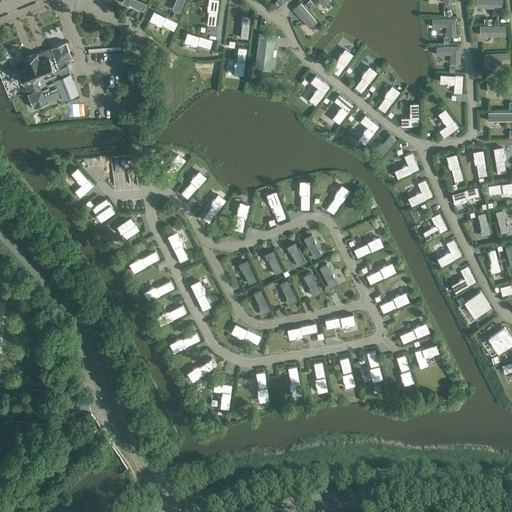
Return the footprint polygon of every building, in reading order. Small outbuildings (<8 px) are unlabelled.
[(123,0),(123,1),(143,9),(146,3),(138,0),(123,0)] [(183,0),(175,0),(173,8),(180,11),(183,0)] [(209,9),(208,23),(215,24),(218,0),(209,0),(208,10),(209,9)] [(501,8),(501,0),(477,0),(477,1),(476,2),(476,6),(478,7),(481,7),(482,7),(490,7),(490,8),(501,8)] [(314,23),(316,21),(301,3),(293,9),(299,16),(300,15),(302,15),(301,17),(306,23),(306,24),(309,27),(311,27),(314,24),(314,23)] [(162,23),(173,30),(177,22),(154,11),(150,19),(161,25),(162,23)] [(250,15),(243,14),(242,18),(244,18),(241,36),(247,36),(250,15)] [(446,35),(455,35),(455,18),(432,19),(432,27),(447,26),(447,29),(446,29),(446,35)] [(494,35),(505,35),(505,26),(481,26),(481,29),(480,30),(480,34),(482,35),(485,35),(486,35),(494,35)] [(197,42),(210,47),(212,40),(188,32),(185,40),(196,44),(197,42)] [(271,70),(275,34),(259,32),(255,68),(271,70)] [(66,41),(16,61),(34,107),(62,96),(63,100),(78,95),(65,59),(72,56),(66,41)] [(450,63),(460,63),(459,46),(436,46),(437,54),(452,54),(452,57),(450,57),(450,63)] [(247,48),(239,47),(237,60),(236,60),(235,72),(244,73),(247,48)] [(331,70),(338,75),(353,55),(345,49),(342,54),(341,54),(339,56),(340,57),(338,59),(339,59),(331,70)] [(498,63),(510,62),(509,53),(485,55),(485,58),(484,58),(484,62),(486,63),(490,63),(490,62),(498,62),(498,63)] [(362,93),(377,73),(369,67),(366,72),(365,71),(363,74),(362,76),(362,77),(354,87),(362,93)] [(463,75),(441,74),(441,82),(448,82),(448,83),(452,84),(452,82),(454,83),(454,93),(462,93),(463,75)] [(316,104),(330,86),(316,75),(310,82),(318,88),(317,90),(316,89),(314,92),(315,93),(310,99),(316,104)] [(501,92),(511,91),(511,82),(488,83),(488,86),(487,87),(488,91),(489,92),(493,92),(494,91),(501,91),(501,92)] [(385,112),(400,92),(392,86),(388,91),(385,93),(386,94),(385,96),(386,96),(378,107),(385,112)] [(333,118),(340,123),(354,105),(339,94),(334,101),(342,107),(341,108),(340,108),(337,111),(338,111),(333,118)] [(401,127),(419,126),(419,120),(419,104),(411,104),(411,112),(410,112),(410,116),(411,116),(411,118),(401,118),(401,127)] [(444,138),(459,127),(446,109),(439,114),(442,118),(441,118),(444,122),(445,121),(447,125),(439,131),(444,138)] [(511,119),(511,111),(489,112),(489,115),(488,116),(488,120),(490,121),(494,121),(494,120),(511,119)] [(366,143),(380,126),(365,114),(360,121),(368,128),(367,129),(366,128),(363,131),(364,132),(359,138),(366,143)] [(504,153),(503,147),(493,149),(497,174),(506,172),(504,159),(505,159),(505,157),(506,157),(505,153),(504,153)] [(478,177),(487,175),(483,150),(474,152),(475,158),(474,158),(474,162),(475,161),(476,163),(478,177)] [(419,169),(412,152),(404,156),(408,165),(406,166),(406,165),(402,166),(403,167),(395,170),(399,178),(419,169)] [(168,182),(186,160),(178,154),(175,158),(174,157),(172,160),(173,160),(172,162),(161,177),(168,182)] [(464,179),(457,154),(447,157),(449,163),(448,163),(449,166),(450,166),(450,168),(451,168),(455,182),(464,179)] [(80,197),(94,185),(78,167),(72,173),(78,179),(77,180),(79,182),(80,182),(82,184),(75,191),(80,197)] [(188,199),(206,178),(199,171),(195,176),(194,175),(192,178),(193,178),(191,180),(192,180),(181,193),(188,199)] [(433,196),(425,179),(417,183),(421,192),(420,193),(419,192),(416,193),(416,194),(409,197),(412,205),(433,196)] [(310,210),(310,181),(300,181),(300,188),(299,188),(299,191),(300,191),(300,194),(301,194),(301,210),(310,210)] [(511,181),(488,185),(489,194),(503,192),(503,193),(506,192),(506,193),(509,193),(509,192),(511,191),(511,181)] [(334,214),(350,191),(342,185),(338,190),(335,193),(336,193),(335,196),(326,209),(334,214)] [(479,195),(477,186),(453,193),(455,202),(461,201),(461,202),(465,201),(464,200),(467,199),(479,195)] [(286,218),(277,191),(268,195),(269,199),(268,199),(269,202),(270,202),(271,204),(272,204),(278,221),(286,218)] [(209,223),(226,200),(218,194),(215,199),(214,199),(212,202),(211,204),(202,218),(209,223)] [(101,221),(115,211),(106,198),(92,208),(96,214),(98,217),(101,221)] [(234,230),(243,232),(250,205),(240,202),(239,207),(238,206),(237,210),(238,210),(238,212),(238,213),(234,230)] [(506,221),(503,209),(495,211),(501,233),(510,230),(507,221),(506,221)] [(448,229),(440,212),(432,216),(436,225),(435,226),(434,225),(431,227),(431,228),(424,231),(428,239),(448,229)] [(477,214),(481,226),(480,226),(482,235),(491,233),(485,212),(477,214)] [(125,239),(140,230),(131,216),(116,226),(119,230),(121,233),(125,239)] [(168,236),(180,262),(188,258),(181,244),(182,243),(181,241),(182,240),(180,237),(179,238),(177,232),(168,236)] [(304,238),(314,258),(322,254),(316,243),(312,234),(304,238)] [(354,249),(357,257),(383,246),(379,237),(377,238),(376,237),(373,239),(368,242),(354,249)] [(462,255),(454,239),(446,243),(450,252),(449,252),(448,251),(445,253),(445,254),(438,258),(442,265),(462,255)] [(298,266),(305,262),(295,242),(287,246),(292,255),(298,266)] [(492,272),(501,270),(495,248),(487,251),(490,263),(492,272)] [(275,274),(283,270),(273,250),(265,254),(270,263),(275,274)] [(135,272),(160,259),(155,251),(141,258),(139,259),(138,258),(135,260),(136,261),(130,264),(135,272)] [(249,284),(257,280),(247,260),(239,264),(243,273),(244,272),(249,284)] [(330,287),(338,283),(333,274),(332,274),(327,263),(319,267),(330,287)] [(366,276),(370,284),(396,272),(392,263),(386,266),(385,265),(382,266),(383,267),(380,268),(381,269),(366,276)] [(476,282),(468,265),(460,269),(464,278),(463,279),(463,278),(459,280),(460,281),(452,285),(456,292),(476,282)] [(313,295),(321,291),(311,272),(303,276),(309,286),(309,287),(313,295)] [(289,303),(297,299),(287,279),(280,283),(285,294),(289,303)] [(149,300),(174,288),(170,280),(156,287),(156,286),(154,287),(153,287),(150,288),(150,289),(145,292),(149,300)] [(203,310),(211,306),(204,292),(205,292),(204,289),(205,289),(203,286),(202,286),(200,280),(191,284),(203,310)] [(511,282),(500,286),(502,295),(511,292),(511,282)] [(262,313),(270,309),(261,289),(253,293),(259,304),(258,304),(262,313)] [(489,304),(481,291),(466,301),(468,304),(467,305),(469,308),(470,308),(475,314),(489,304)] [(394,298),(379,305),(383,313),(409,301),(405,292),(399,295),(399,294),(395,296),(396,297),(394,298)] [(161,325),(187,312),(183,304),(168,312),(168,311),(166,312),(165,311),(162,313),(163,314),(157,316),(161,325)] [(325,320),(327,328),(342,325),(342,326),(345,325),(345,326),(349,325),(349,324),(355,323),(353,314),(325,320)] [(302,335),(318,331),(316,322),(288,328),(290,338),(296,337),(296,338),(300,337),(300,336),(302,335)] [(258,344),(262,336),(236,323),(232,332),(238,335),(237,336),(240,337),(241,336),(243,337),(244,337),(258,344)] [(403,343),(429,332),(425,323),(420,325),(419,324),(416,326),(416,327),(414,328),(400,335),(403,343)] [(511,341),(511,338),(504,327),(489,337),(492,340),(491,341),(493,344),(494,344),(498,350),(511,341)] [(175,352),(200,340),(196,332),(182,339),(181,338),(179,339),(179,338),(176,340),(176,341),(171,344),(175,352)] [(436,344),(414,351),(420,368),(429,365),(425,356),(429,355),(429,356),(433,354),(432,353),(438,352),(436,344)] [(383,378),(375,350),(367,353),(371,368),(370,368),(371,371),(370,371),(371,374),(372,374),(374,380),(383,378)] [(403,380),(405,384),(414,381),(405,354),(396,357),(402,374),(402,376),(401,377),(402,380),(403,380)] [(348,357),(340,359),(344,375),(343,375),(344,377),(343,377),(344,381),(345,380),(346,387),(356,384),(348,357)] [(194,381),(217,365),(212,358),(199,367),(198,366),(196,367),(193,368),(193,369),(188,373),(194,381)] [(511,360),(503,364),(505,372),(511,369),(511,360)] [(323,361),(314,363),(317,379),(316,379),(317,381),(316,381),(316,385),(317,385),(318,391),(328,389),(323,361)] [(302,394),(297,366),(288,368),(291,383),(291,384),(291,386),(290,386),(291,390),(292,389),(293,396),(302,394)] [(270,399),(265,371),(256,373),(259,389),(258,389),(258,391),(257,391),(258,395),(259,395),(260,401),(270,399)] [(229,408),(232,385),(214,382),(213,391),(223,392),(223,396),(222,395),(221,399),(222,399),(221,406),(229,408)]
